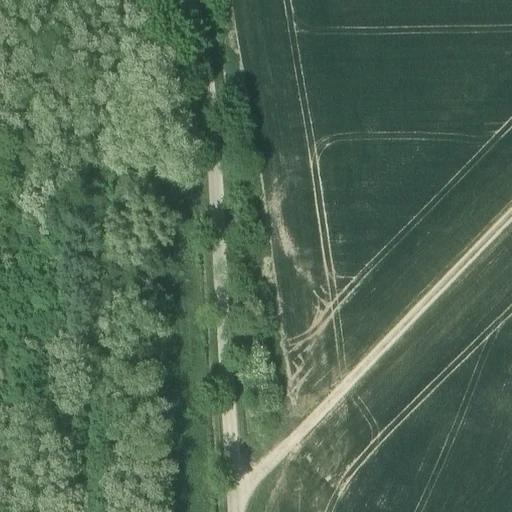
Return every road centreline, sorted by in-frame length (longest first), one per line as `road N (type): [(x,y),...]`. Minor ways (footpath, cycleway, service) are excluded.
road 1 (unclassified): [(187,0),(208,134),(232,511)]
road 2 (track): [(511,215),(252,476),(230,483)]
